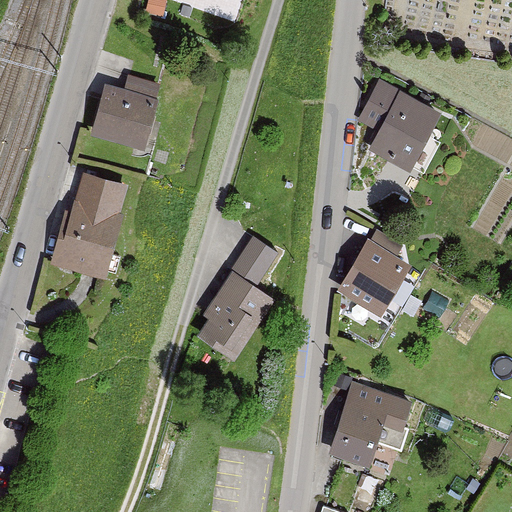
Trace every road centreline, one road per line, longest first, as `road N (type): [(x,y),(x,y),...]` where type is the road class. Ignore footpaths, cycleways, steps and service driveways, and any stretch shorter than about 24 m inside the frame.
road 1 (trunk): [(390,0),(238,288),(143,511)]
road 2 (track): [(281,0),(127,511)]
road 3 (tertiary): [(350,0),(293,511)]
road 4 (residential): [(94,0),(4,318)]
